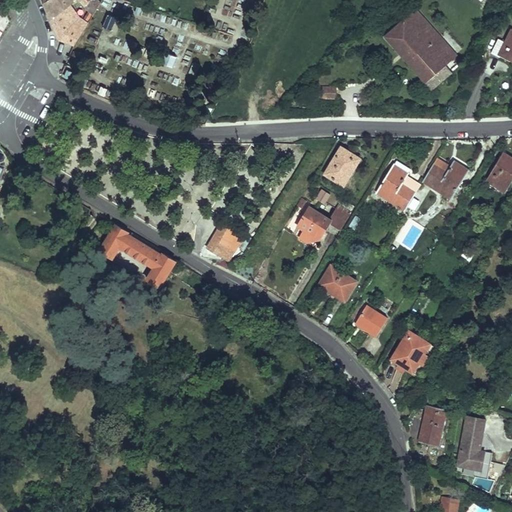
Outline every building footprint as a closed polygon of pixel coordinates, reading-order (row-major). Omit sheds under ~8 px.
[(52,19),(73,1),(72,0),(49,0),(45,3),(52,19)] [(74,46),(88,24),(81,20),(75,16),(72,10),(80,4),(76,0),(74,0),(73,1),(52,19),(61,39),(74,46)] [(93,16),(101,2),(97,0),(89,0),(89,2),(87,0),(76,0),(80,4),(83,6),(83,8),(87,11),(93,16)] [(418,7),(388,33),(429,78),(447,62),(458,52),(418,7)] [(163,26),(166,15),(138,9),(136,19),(163,26)] [(87,11),(81,20),(88,24),(93,16),(87,11)] [(0,14),(0,26),(4,29),(10,19),(0,14)] [(109,30),(112,17),(103,14),(99,28),(109,30)] [(511,28),(511,29),(506,40),(498,35),(490,50),(498,54),(499,52),(511,58),(511,28)] [(174,69),(178,58),(170,55),(166,66),(174,69)] [(447,62),(429,78),(434,85),(452,69),(447,62)] [(338,84),(323,84),(322,95),(338,95),(338,84)] [(344,146),(327,175),(347,188),(363,162),(351,155),(353,151),(344,146)] [(511,186),(511,152),(508,150),(492,178),(511,189),(511,186)] [(413,172),(400,164),(379,196),(405,213),(412,200),(400,192),(407,181),(413,172)] [(445,177),(431,169),(421,185),(450,203),(468,173),(453,164),(445,177)] [(407,181),(400,192),(412,200),(419,189),(407,181)] [(315,200),(325,205),(331,194),(320,189),(315,200)] [(417,194),(413,203),(419,206),(423,197),(417,194)] [(328,225),(304,210),(293,229),(298,232),(317,243),(326,228),(328,225)] [(337,210),(328,225),(326,228),(338,234),(341,229),(349,216),(337,210)] [(175,267),(115,226),(98,251),(110,260),(117,251),(152,274),(144,285),(158,294),(175,267)] [(317,243),(298,232),(294,240),(305,248),(317,243)] [(213,240),(207,250),(221,258),(226,249),(213,240)] [(221,258),(207,250),(205,254),(218,262),(221,258)] [(356,282),(328,269),(318,292),(346,305),(356,282)] [(366,304),(355,324),(376,337),(388,319),(366,304)] [(411,377),(428,347),(404,333),(387,363),(411,377)] [(438,399),(423,399),(422,437),(437,437),(438,399)] [(487,415),(468,412),(459,461),(482,466),(486,447),(481,446),(478,445),(479,441),(482,441),(487,415)] [(453,511),(456,494),(441,492),(438,511),(453,511)]
